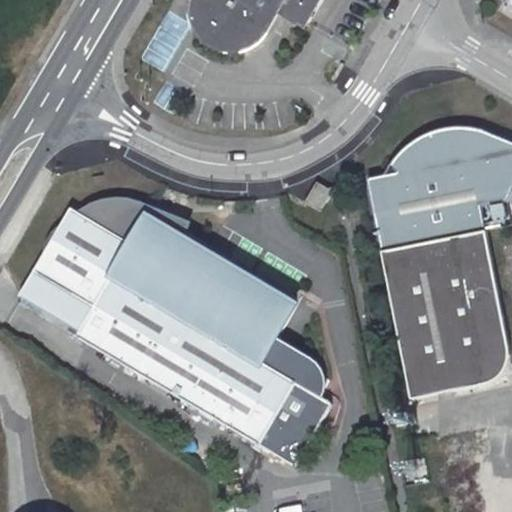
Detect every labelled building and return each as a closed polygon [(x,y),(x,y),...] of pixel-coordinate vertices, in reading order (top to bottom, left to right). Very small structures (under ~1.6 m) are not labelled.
[(194,0),(194,2),(194,10),(195,19),(199,27),(201,32),(210,41),(214,44),(225,49),(233,50),(242,50),(251,48),(261,43),(266,39),(268,37),(285,8),(312,23),(325,0),(194,0)] [(374,201),(384,255),(488,235),(482,203),(506,198),(511,188),(511,166),(510,166),(501,162),(500,161),(498,161),(486,157),(474,156),(458,156),(446,159),(429,165),(420,171),(410,179),(399,191),(395,197),(374,201)] [(322,211),(334,188),(318,180),(306,202),(322,211)] [(80,224),(69,218),(32,280),(92,316),(76,343),(295,470),(332,407),(322,401),(299,387),(312,364),(277,341),(296,308),(149,222),(152,216),(137,212),(125,209),(113,210),(104,213),(97,215),(92,217),(85,221),(80,224)] [(508,369),(509,366),(510,362),(510,357),(509,346),(488,235),(384,255),(411,397),(493,381),(501,376),(508,369)] [(315,366),(312,364),(299,387),(322,401),(322,400),(323,392),(323,384),(322,381),(318,371),(315,366)]
